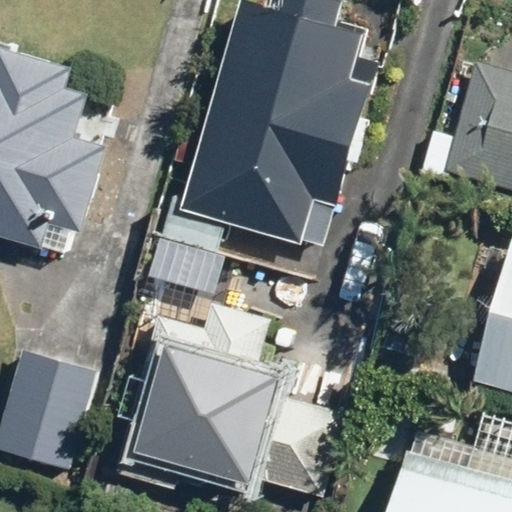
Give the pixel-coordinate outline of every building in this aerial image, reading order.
[(270,0),(269,4),(255,0),(246,0),(183,208),(325,251),(384,60),(360,53),(366,33),(339,25),(347,1),(342,0),(270,0)] [(0,45),(0,233),(48,248),(57,219),(88,228),(113,143),(80,134),(93,90),(71,84),(76,66),(1,43),(0,45)] [(511,65),(481,57),(448,169),(511,187),(511,65)] [(164,316),(213,328),(219,302),(232,254),(164,237),(145,312),(164,316)] [(511,255),(477,381),(511,391),(511,255)] [(213,328),(164,316),(119,472),(180,489),(183,479),(208,486),(213,471),(258,484),(260,478),(329,498),(353,414),(282,394),(287,373),(264,367),(278,319),(219,302),(213,328)] [(103,369),(29,347),(0,443),(0,447),(73,469),(103,369)] [(511,511),(511,473),(415,447),(396,511),(511,511)]
